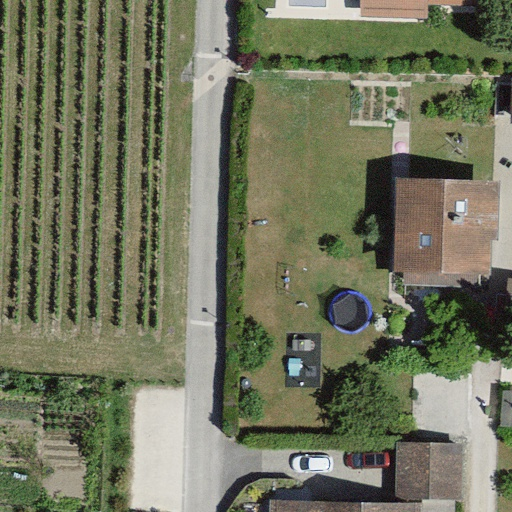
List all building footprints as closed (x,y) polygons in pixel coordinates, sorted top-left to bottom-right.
[(470,0),(350,0),(349,37),(420,39),(420,26),(469,27),(470,0)] [(511,96),(504,96),(503,147),(511,147),(511,96)] [(489,179),(384,178),(383,271),(395,271),(395,288),(465,289),(466,272),(488,272),(489,179)] [(511,287),(498,287),(498,332),(511,332),(511,287)] [(451,449),(390,449),(390,507),(419,507),(451,507),(451,449)]
